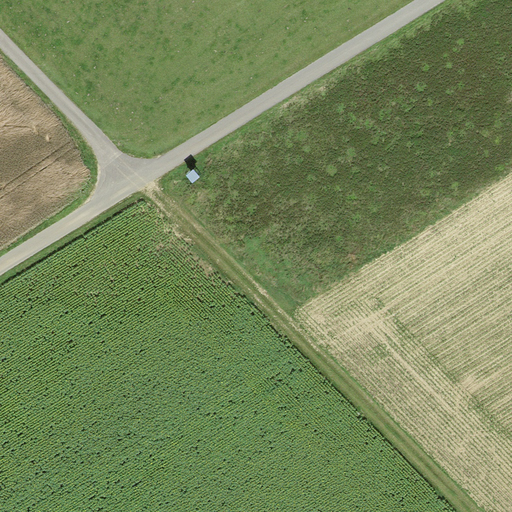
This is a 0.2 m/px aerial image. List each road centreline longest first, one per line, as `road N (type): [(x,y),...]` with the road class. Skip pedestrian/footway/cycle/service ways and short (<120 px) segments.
road 1 (track): [(459,511),(0,39)]
road 2 (unclassified): [(428,0),(0,262)]
